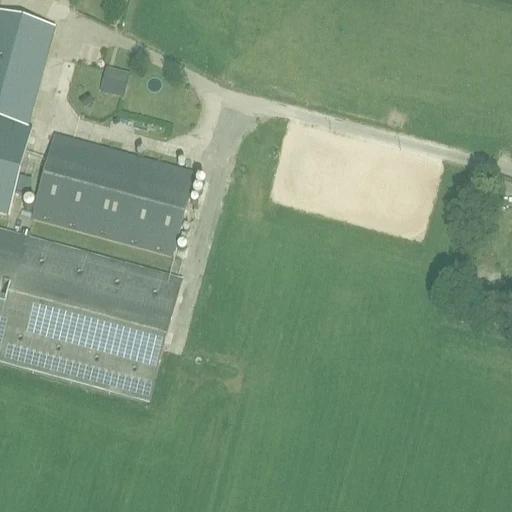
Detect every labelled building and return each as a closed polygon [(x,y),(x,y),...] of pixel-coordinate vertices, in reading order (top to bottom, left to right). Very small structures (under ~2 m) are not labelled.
[(0,120),(27,128),(55,28),(0,12),(0,120)] [(103,88),(125,96),(130,83),(108,75),(103,88)] [(0,215),(8,218),(32,129),(27,128),(0,120),(0,215)] [(32,221),(173,259),(195,176),(54,138),(32,221)] [(511,196),(511,180),(497,175),(492,189),(511,196)] [(492,215),(489,233),(504,236),(507,218),(492,215)] [(0,362),(148,403),(181,282),(27,240),(0,232),(0,362)]
